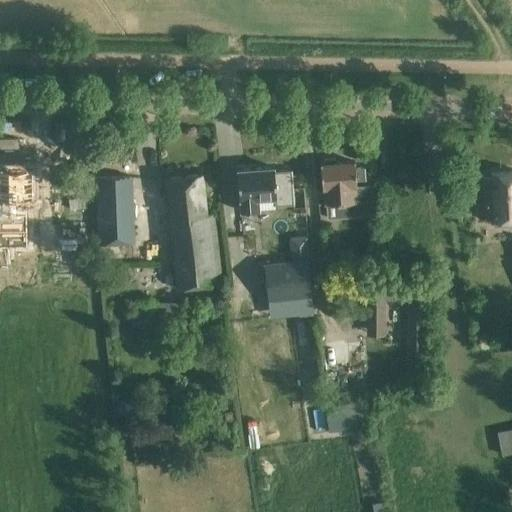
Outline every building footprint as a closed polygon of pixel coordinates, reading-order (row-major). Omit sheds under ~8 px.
[(320,164),(322,184),(322,188),(323,188),(325,204),(350,202),(351,216),(376,214),(379,184),(356,185),(356,181),(356,180),(365,179),(364,167),(355,168),(354,161),(335,163),(335,159),(323,160),(324,164),(320,164)] [(274,167),(237,169),(239,199),(240,199),(240,201),(241,211),(258,210),(257,198),(274,197),(275,206),(294,204),(291,170),(278,171),(274,171),(274,167)] [(31,171),(0,170),(0,260),(25,261),(26,246),(21,246),(22,231),(27,231),(31,171)] [(201,174),(165,178),(177,288),(220,283),(213,213),(206,214),(201,174)] [(132,176),(96,176),(96,245),(131,245),(132,176)] [(511,177),(492,178),(493,182),(483,182),(486,225),(494,225),(495,229),(511,228),(511,177)] [(247,249),(266,247),(264,229),(245,231),(247,249)] [(59,258),(42,259),(42,285),(59,284),(59,281),(59,272),(59,258)] [(308,260),(264,264),(267,300),(296,297),(298,315),(313,313),(308,260)] [(0,285),(32,285),(32,266),(0,266),(0,285)] [(59,281),(74,281),(74,272),(59,272),(59,281)] [(424,347),(424,276),(367,277),(368,320),(385,320),(385,298),(408,298),(408,347),(424,347)] [(182,322),(182,301),(133,302),(134,324),(182,322)] [(325,343),(331,394),(371,389),(368,369),(354,371),(350,339),(325,343)] [(316,402),(318,428),(369,426),(367,400),(316,402)]
